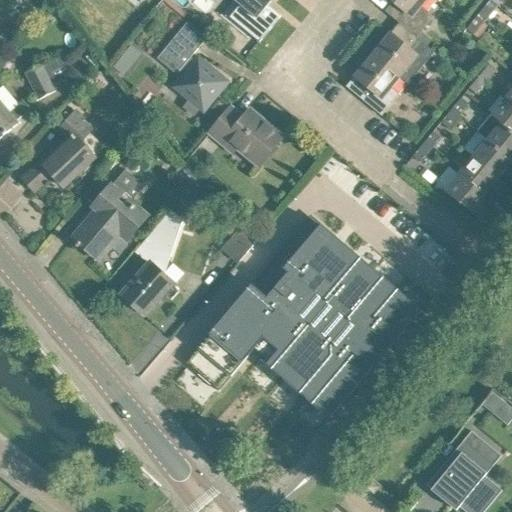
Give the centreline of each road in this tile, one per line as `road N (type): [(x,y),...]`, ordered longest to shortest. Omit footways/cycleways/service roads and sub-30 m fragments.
road 1 (residential): [(318,466),(469,283),(477,251),(511,210)]
road 2 (secondary): [(178,469),(0,256)]
